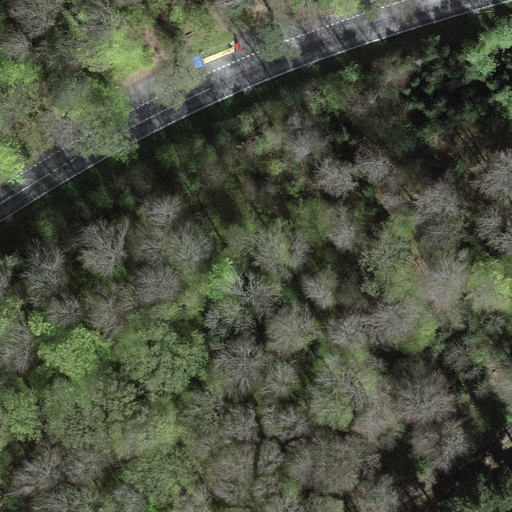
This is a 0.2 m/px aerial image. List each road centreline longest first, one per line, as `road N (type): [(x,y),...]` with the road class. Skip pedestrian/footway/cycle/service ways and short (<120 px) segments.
road 1 (secondary): [(455,0),(245,72),(0,202)]
road 2 (track): [(372,511),(511,427)]
